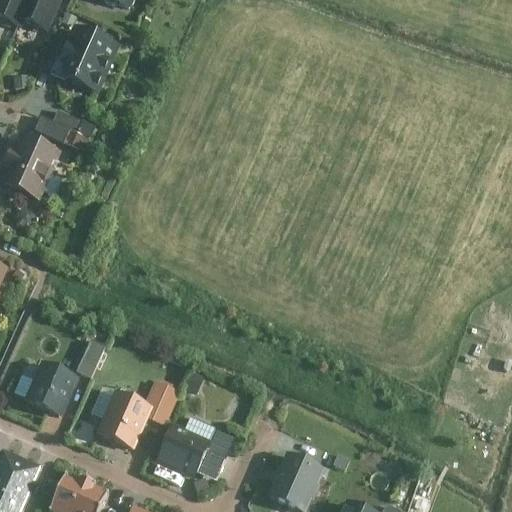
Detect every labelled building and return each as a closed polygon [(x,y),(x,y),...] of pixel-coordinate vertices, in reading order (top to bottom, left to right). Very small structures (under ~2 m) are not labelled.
[(19,20),(28,0),(0,0),(0,21),(15,28),(19,20)] [(28,0),(19,20),(42,31),(56,0),(28,0)] [(105,0),(129,11),(134,0),(105,0)] [(116,46),(73,26),(52,73),(94,93),(116,46)] [(58,113),(54,121),(76,131),(80,123),(58,113)] [(69,131),(40,118),(35,129),(64,142),(69,131)] [(39,199),(58,154),(20,138),(1,183),(39,199)] [(56,198),(64,181),(53,176),(45,193),(56,198)] [(90,343),(76,373),(92,380),(105,350),(90,343)] [(45,368),(28,406),(59,420),(76,382),(45,368)] [(150,412),(147,420),(161,427),(176,395),(160,388),(149,412),(150,412)] [(118,398),(100,438),(133,452),(147,420),(150,412),(149,412),(145,410),(118,398)] [(173,431),(158,464),(195,480),(216,432),(191,421),(184,436),(173,431)] [(0,466),(0,500),(22,510),(39,472),(4,457),(0,466)] [(277,488),(271,501),(294,511),(305,511),(322,474),(289,459),(283,473),(280,472),(274,486),(277,488)] [(101,511),(108,498),(109,496),(107,495),(107,496),(95,490),(96,489),(94,488),(82,483),(82,482),(81,481),(80,483),(80,484),(67,479),(68,478),(66,477),(65,479),(66,479),(51,511),(101,511)] [(0,500),(0,511),(20,511),(22,510),(0,500)]
